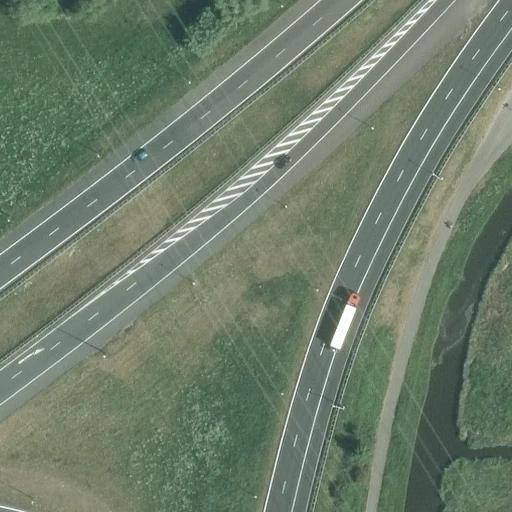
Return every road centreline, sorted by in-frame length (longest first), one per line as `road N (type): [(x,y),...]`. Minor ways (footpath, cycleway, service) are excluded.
road 1 (motorway): [(0,387),(236,207),(448,0)]
road 2 (motorway): [(279,511),(335,314),(396,181),(511,8)]
road 3 (motorway): [(341,0),(0,271)]
